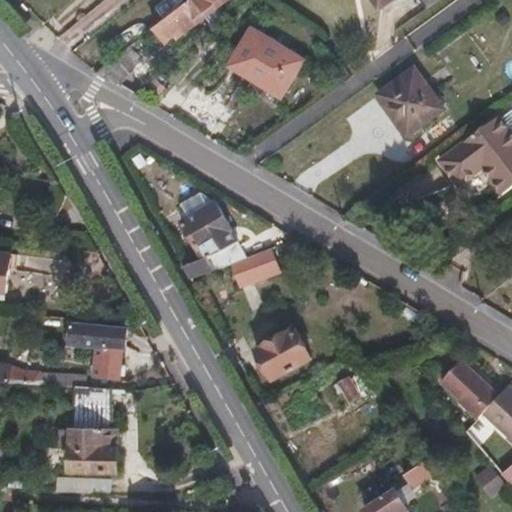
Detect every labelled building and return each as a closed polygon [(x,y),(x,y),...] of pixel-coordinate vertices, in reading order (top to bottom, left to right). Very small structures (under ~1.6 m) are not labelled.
[(175,35),(220,0),(191,0),(155,28),(166,42),(175,35)] [(179,39),(229,0),(220,0),(175,35),(179,39)] [(394,0),(367,0),(377,12),(394,0)] [(306,61),(252,29),(232,65),(248,75),(285,97),(306,61)] [(134,45),(97,73),(123,87),(150,63),(134,45)] [(445,109),(416,69),(379,95),(409,135),(445,109)] [(285,97),(248,75),(243,83),(279,106),(285,97)] [(511,187),(511,140),(497,120),(449,156),(468,182),(485,170),(504,193),(511,187)] [(248,257),(218,204),(184,223),(204,259),(208,257),(216,270),(232,264),(248,257)] [(281,270),(273,249),(248,257),(232,264),(241,287),(281,270)] [(0,291),(7,293),(12,254),(0,252),(0,291)] [(216,270),(208,257),(204,259),(185,266),(193,279),(216,270)] [(66,332),(68,318),(47,316),(47,330),(66,332)] [(126,350),(128,329),(72,322),(70,344),(97,347),(94,377),(120,380),(123,350),(126,350)] [(313,357),(296,328),(259,350),(276,379),(313,357)] [(442,378),(425,357),(415,366),(432,386),(442,378)] [(503,393),(465,358),(446,378),(465,396),(463,397),(482,415),(484,413),(503,393)] [(41,371),(12,369),(12,366),(0,364),(0,381),(73,386),(86,387),(86,377),(45,374),(41,371)] [(364,397),(351,376),(339,384),(352,404),(364,397)] [(511,385),(503,393),(484,413),(511,440),(511,385)] [(110,447),(111,389),(86,387),(73,386),(72,430),(61,429),(61,446),(72,446),(72,471),(118,473),(118,448),(110,447)] [(402,498),(437,475),(432,468),(427,461),(412,471),(392,484),(397,491),(367,510),(367,511),(406,511),(409,510),(402,498)] [(495,463),(479,476),(495,497),(511,484),(495,463)]
